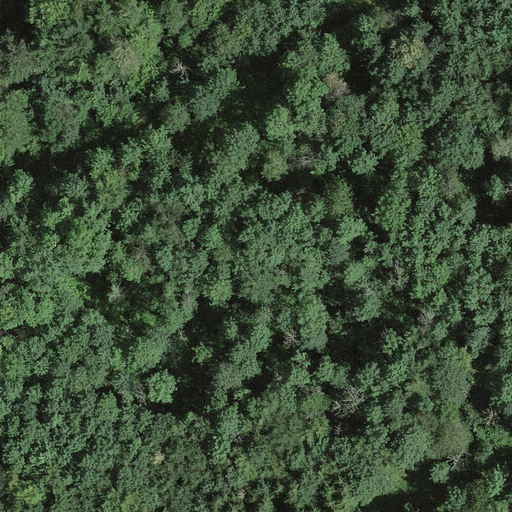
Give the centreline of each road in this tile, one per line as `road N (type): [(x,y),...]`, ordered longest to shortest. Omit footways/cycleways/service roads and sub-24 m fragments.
road 1 (track): [(0,188),(394,0)]
road 2 (track): [(381,511),(511,467)]
